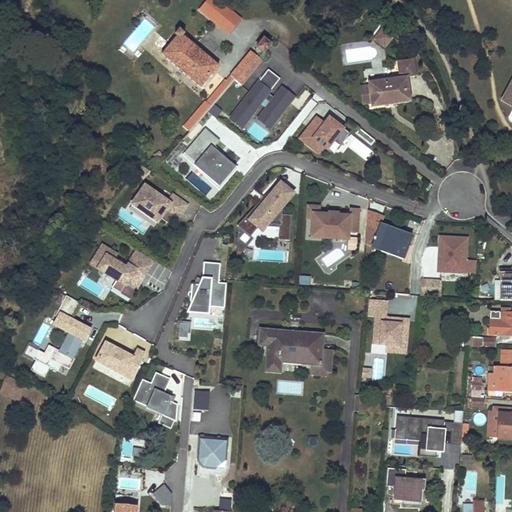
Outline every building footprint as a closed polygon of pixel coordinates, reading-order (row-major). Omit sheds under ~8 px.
[(218,0),(206,0),(197,11),(228,36),(242,20),(218,0)] [(511,0),(511,82),(502,101),(511,106),(511,0)] [(392,37),(381,29),(373,40),(384,48),(392,37)] [(200,88),(214,72),(219,66),(182,35),(183,33),(179,31),(176,34),(178,35),(161,54),(200,88)] [(264,39),(257,48),(264,54),(271,44),(264,39)] [(263,61),(250,51),(225,81),(230,85),(234,80),(242,86),(263,61)] [(416,76),(413,60),(396,62),(399,78),(367,82),(368,86),(370,104),(371,108),(411,102),(407,77),(416,76)] [(268,71),(229,119),(241,129),(264,100),(269,104),(262,113),(274,123),(275,120),(277,122),(280,118),(279,117),(293,99),(281,89),(273,99),(268,95),(279,80),(268,71)] [(360,87),(363,105),(370,104),(368,86),(360,87)] [(216,119),(222,112),(214,105),(208,112),(216,119)] [(274,123),(262,113),(257,120),(268,129),(274,123)] [(316,117),(299,140),(317,154),(323,147),(327,150),(334,141),(340,146),(350,134),(334,122),(332,124),(327,120),(324,123),(316,117)] [(220,142),(206,129),(182,156),(218,190),(234,169),(213,151),(220,142)] [(374,141),(359,129),(356,134),(371,145),(374,141)] [(292,194),(279,184),(277,187),(274,185),(262,198),(264,199),(260,204),(258,203),(236,226),(238,227),(237,236),(242,231),(250,238),(259,228),(261,229),(261,230),(264,227),(278,228),(277,241),(288,241),(290,216),(281,215),(282,206),(292,194)] [(144,186),(133,203),(159,220),(160,218),(167,223),(172,216),(177,219),(187,205),(172,196),(168,202),(144,186)] [(133,203),(131,206),(157,223),(159,220),(133,203)] [(319,206),(307,205),(306,219),(312,219),(311,233),(337,235),(336,237),(347,238),(347,233),(357,233),(358,209),(349,208),(348,216),(337,215),(338,213),(327,212),(327,214),(319,214),(319,206)] [(378,230),(374,240),(373,243),(382,246),(380,249),(398,256),(401,257),(406,244),(409,246),(412,235),(400,231),(381,223),(378,230)] [(374,240),(378,230),(367,226),(366,237),(374,240)] [(237,236),(237,244),(248,245),(261,229),(259,228),(250,238),(242,231),(237,236)] [(465,239),(438,238),(436,274),(476,276),(476,262),(464,261),(465,239)] [(237,244),(235,260),(248,245),(237,244)] [(117,255),(102,245),(93,260),(108,270),(105,273),(116,280),(125,285),(123,288),(132,294),(139,284),(136,282),(139,277),(142,278),(153,261),(137,250),(126,267),(114,260),(117,255)] [(93,260),(90,264),(105,273),(108,270),(93,260)] [(174,341),(188,342),(189,316),(199,317),(223,319),(226,283),(219,283),(220,264),(203,263),(202,279),(191,278),(188,322),(176,321),(174,341)] [(500,269),(499,301),(511,300),(511,272),(510,272),(510,269),(500,269)] [(116,280),(111,288),(130,299),(132,294),(123,288),(125,285),(116,280)] [(442,282),(422,281),(421,296),(441,297),(442,282)] [(81,304),(66,296),(61,305),(76,313),(81,304)] [(387,302),(368,300),(367,318),(376,318),(374,344),(387,345),(386,353),(406,355),(409,320),(386,318),(387,302)] [(61,305),(55,316),(57,317),(60,314),(71,320),(76,313),(61,305)] [(490,312),(489,335),(511,336),(511,313),(509,313),(510,309),(501,309),(501,313),(490,312)] [(54,349),(45,365),(56,371),(59,364),(68,369),(73,359),(71,358),(79,344),(82,339),(84,340),(89,330),(71,320),(60,314),(57,317),(54,324),(69,333),(59,351),(54,349)] [(268,345),(266,371),(280,372),(281,361),(325,365),(326,349),(322,349),(323,335),(260,330),(259,345),(268,345)] [(472,337),(472,346),(494,347),(495,338),(472,337)] [(36,350),(32,357),(45,365),(54,349),(47,345),(43,353),(36,350)] [(103,345),(95,364),(123,377),(127,368),(136,372),(144,354),(135,350),(131,358),(103,345)] [(511,392),(511,350),(501,350),(500,367),(493,367),(493,374),(488,374),(488,391),(511,392)] [(370,375),(371,368),(363,367),(362,375),(370,375)] [(127,368),(123,377),(133,381),(136,372),(127,368)] [(151,383),(141,380),(132,406),(162,415),(159,425),(172,429),(180,402),(164,396),(169,378),(155,373),(151,383)] [(6,376),(0,392),(19,401),(25,385),(6,376)] [(194,391),(194,412),(209,412),(209,391),(194,391)] [(471,398),(471,407),(484,408),(484,399),(471,398)] [(497,438),(499,408),(495,408),(494,413),(490,413),(488,437),(497,438)] [(511,408),(499,408),(497,438),(511,439),(511,408)] [(418,455),(435,457),(436,452),(437,442),(442,443),(443,430),(452,431),(450,444),(460,445),(462,424),(444,422),(444,420),(397,414),(397,416),(398,416),(396,430),(421,433),(420,440),(418,455)] [(396,430),(396,437),(420,440),(421,433),(396,430)] [(228,440),(199,437),(196,457),(198,464),(200,466),(207,469),(216,470),(217,464),(220,461),(225,460),(226,460),(228,440)] [(141,463),(143,449),(133,448),(131,461),(141,463)] [(224,471),(225,460),(220,461),(217,464),(216,470),(224,471)] [(386,487),(395,487),(394,496),(403,497),(403,501),(420,502),(421,490),(424,490),(425,480),(405,479),(406,470),(387,468),(386,487)] [(157,506),(171,507),(172,489),(158,488),(157,506)] [(221,489),(220,511),(230,511),(232,490),(221,489)] [(463,509),(462,511),(484,511),(484,502),(473,502),(473,504),(467,504),(463,509)]
